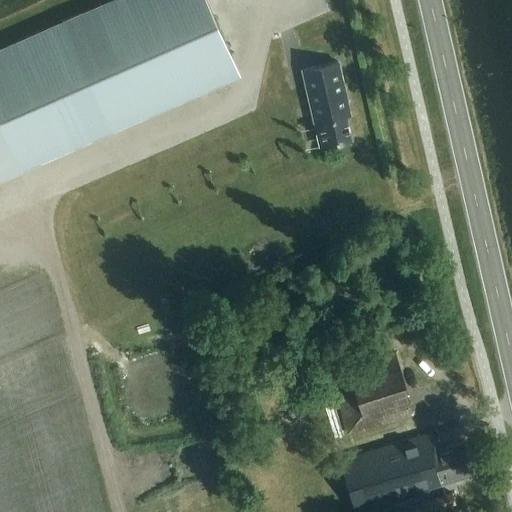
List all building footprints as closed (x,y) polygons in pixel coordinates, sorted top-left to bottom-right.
[(0,175),(237,75),(204,0),(104,0),(0,44),(0,175)] [(337,62),(303,70),(320,147),(350,140),(345,117),(349,116),(337,62)] [(29,258),(0,270),(0,285),(35,270),(29,258)] [(346,434),(413,414),(394,352),(328,372),(346,434)] [(427,491),(426,489),(468,477),(459,444),(436,451),(431,434),(361,454),(375,506),(427,491)] [(411,511),(439,511),(452,508),(448,496),(410,507),(411,511)]
